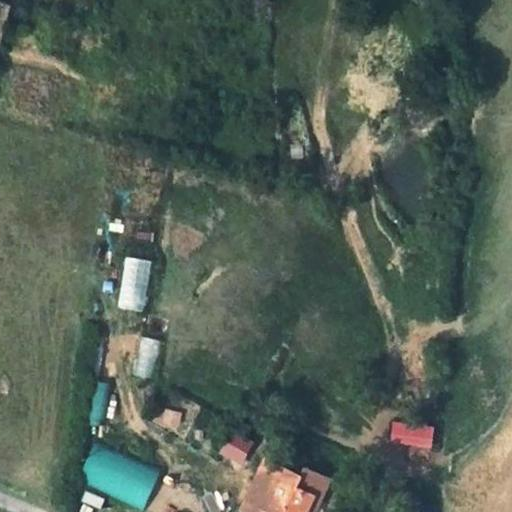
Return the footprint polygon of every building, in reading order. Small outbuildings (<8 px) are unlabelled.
[(156,355),(161,341),(144,335),(139,350),(156,355)] [(393,420),(391,441),(431,446),(434,425),(393,420)] [(146,506),(158,464),(90,443),(77,486),(146,506)] [(237,499),(242,490),(223,481),(218,489),(237,499)] [(328,511),(334,501),(309,487),(300,504),(316,511),(328,511)] [(265,488),(255,511),(316,511),(300,504),(265,488)]
